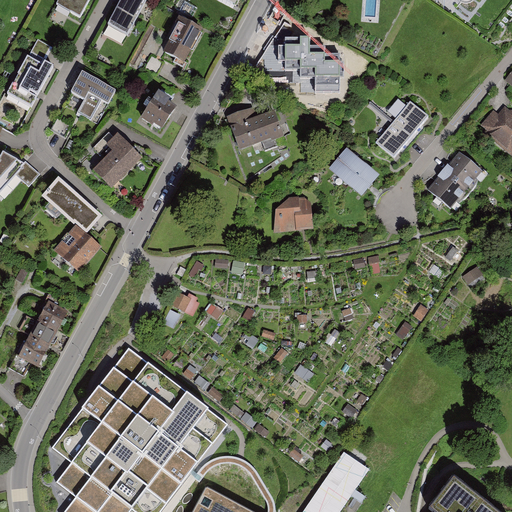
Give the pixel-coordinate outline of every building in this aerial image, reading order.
[(89,0),(58,0),(54,8),(78,21),(89,0)] [(145,3),(138,0),(120,0),(106,28),(126,39),(145,3)] [(198,34),(176,24),(160,57),(182,67),(198,34)] [(293,32),(283,26),(255,68),(264,73),(265,84),(300,84),(301,93),(341,93),(340,79),(345,79),(344,61),(340,61),(340,57),(325,56),(325,49),(310,49),(310,40),(286,41),(293,32)] [(53,50),(36,41),(0,108),(0,129),(15,137),(52,70),(44,65),(53,50)] [(166,66),(152,59),(145,72),(159,79),(166,66)] [(118,92),(80,73),(69,95),(85,103),(79,116),(90,122),(100,102),(110,107),(118,92)] [(160,134),(176,109),(155,96),(140,121),(160,134)] [(398,116),(408,104),(403,100),(393,111),(398,116)] [(511,159),(511,109),(507,105),(500,113),(497,110),(479,131),(511,159)] [(424,120),(407,106),(374,146),(391,160),(424,120)] [(229,136),(236,155),(281,138),(272,114),(249,123),(246,113),(228,120),(233,134),(229,136)] [(110,155),(91,174),(111,193),(141,162),(115,138),(105,149),(110,155)] [(346,152),(328,172),(360,200),(378,180),(346,152)] [(482,174),(459,154),(427,192),(450,212),(482,174)] [(0,199),(5,203),(23,183),(27,188),(39,177),(25,164),(21,168),(0,156),(0,199)] [(101,218),(57,181),(42,198),(86,235),(101,218)] [(287,201),(273,213),(274,235),(312,232),(309,206),(302,199),(287,201)] [(100,250),(74,228),(52,254),(78,276),(100,250)] [(371,256),(372,273),(382,272),(381,255),(371,256)] [(356,261),(358,268),(366,266),(364,259),(356,261)] [(478,267),(465,276),(472,287),(486,278),(478,267)] [(21,268),(15,280),(22,284),(29,272),(21,268)] [(180,307),(184,294),(179,292),(175,306),(180,307)] [(187,294),(179,308),(195,316),(202,301),(187,294)] [(68,312),(48,301),(16,361),(37,371),(68,312)] [(207,312),(220,319),(225,311),(212,304),(207,312)] [(171,310),(166,324),(177,328),(181,313),(171,310)] [(75,499),(65,511),(130,511),(132,510),(134,511),(160,511),(167,504),(182,484),(198,463),(212,443),(227,424),(207,409),(186,393),(146,364),(126,349),(113,367),(98,386),(82,408),(51,450),(71,465),(56,484),(75,499)] [(309,382),(315,374),(302,364),(297,372),(309,382)] [(371,472),(344,454),(304,511),(344,511),(353,499),(356,501),(363,506),(368,498),(358,492),(371,472)] [(499,511),(454,476),(429,509),(433,511),(499,511)] [(248,511),(203,487),(190,511),(248,511)]
